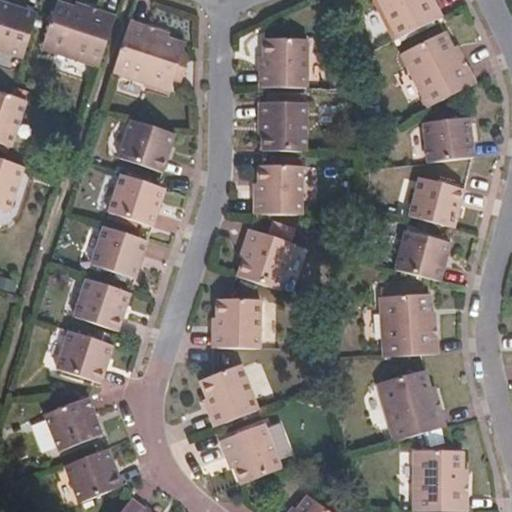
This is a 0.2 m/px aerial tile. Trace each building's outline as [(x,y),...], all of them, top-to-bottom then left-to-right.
[(438,19),(428,0),(368,0),(389,43),(438,19)] [(92,67),(108,20),(77,9),(76,12),(51,4),(35,50),(92,67)] [(0,51),(16,57),(30,15),(0,5),(0,51)] [(175,65),(183,47),(156,40),(158,34),(128,24),(111,73),(169,90),(175,65)] [(468,87),(453,59),(456,57),(445,33),(396,55),(422,109),(468,87)] [(303,90),(305,41),(264,38),(262,70),(257,70),(256,89),(303,90)] [(0,148),(3,150),(20,102),(0,95),(0,148)] [(301,154),(303,105),(255,104),(254,121),(258,121),(257,154),(301,154)] [(156,175),(167,136),(123,121),(111,159),(156,175)] [(463,161),(459,123),(412,127),(415,166),(463,161)] [(0,209),(3,210),(17,168),(0,161),(0,209)] [(296,218),(298,168),(256,167),(254,198),(251,198),(250,217),(296,218)] [(145,229),(157,190),(114,176),(100,215),(145,229)] [(472,208),(491,210),(495,180),(477,177),(472,208)] [(447,231),(458,193),(411,181),(401,218),(447,231)] [(127,281),(139,244),(96,229),(83,266),(127,281)] [(272,294),(290,249),(245,232),(237,250),(240,251),(230,279),(272,294)] [(433,285),(443,247),(397,234),(386,273),(433,285)] [(109,331),(122,294),(78,279),(66,317),(109,331)] [(430,357),(429,326),(425,326),(424,297),(373,299),(375,360),(430,357)] [(256,351),(257,302),(209,303),(208,334),(205,334),(204,351),(256,351)] [(92,383),(104,347),(61,332),(49,369),(92,383)] [(252,412),(234,366),(195,381),(206,410),(202,412),(208,429),(252,412)] [(435,401),(428,371),(374,384),(388,444),(439,430),(432,403),(435,401)] [(95,433),(81,396),(58,405),(56,402),(36,411),(51,451),(95,433)] [(275,471),(257,423),(212,441),(218,456),(222,455),(234,487),(275,471)] [(114,485),(101,450),(57,468),(71,504),(114,485)] [(459,511),(461,479),(456,478),(456,454),(405,453),(404,511),(459,511)] [(318,511),(297,496),(284,511),(318,511)] [(137,511),(122,501),(113,511),(137,511)]
